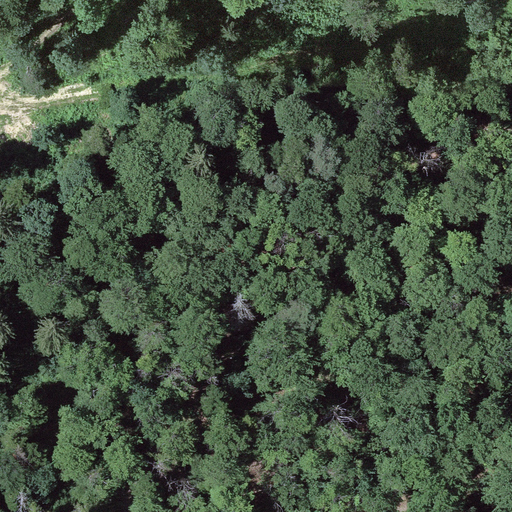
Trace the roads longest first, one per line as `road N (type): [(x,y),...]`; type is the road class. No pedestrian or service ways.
road 1 (track): [(0,105),(102,84),(222,75),(340,49),(489,0)]
road 2 (track): [(380,511),(511,468)]
